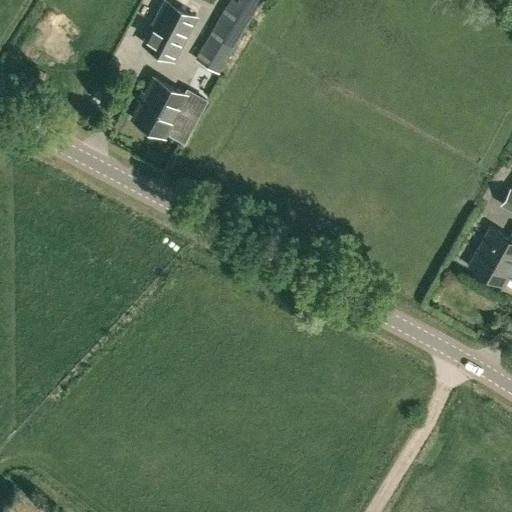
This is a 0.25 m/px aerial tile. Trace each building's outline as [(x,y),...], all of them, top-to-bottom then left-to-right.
[(174,59),(197,16),(167,0),(165,0),(143,43),(174,59)] [(229,0),(195,58),(220,72),(261,0),(229,0)] [(142,100),(133,118),(165,135),(167,131),(184,140),(208,95),(190,86),(187,93),(155,77),(147,92),(142,100)] [(500,204),(511,210),(511,187),(510,187),(500,204)] [(468,264),(486,275),(508,236),(490,225),(468,264)] [(511,236),(511,237),(508,236),(486,275),(505,285),(511,271),(511,236)]
